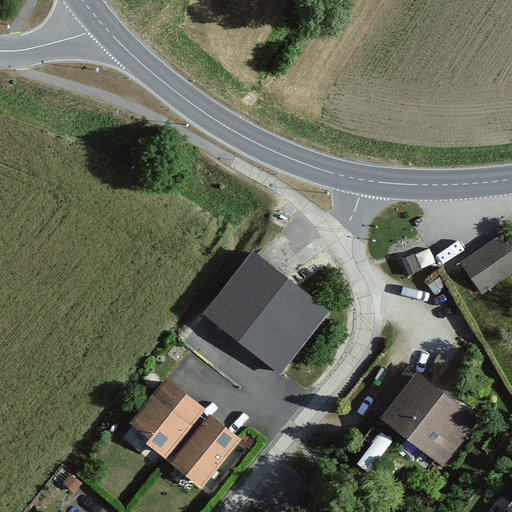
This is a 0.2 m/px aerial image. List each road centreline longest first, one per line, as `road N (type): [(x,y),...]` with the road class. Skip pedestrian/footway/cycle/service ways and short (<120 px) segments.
road 1 (residential): [(234,511),(296,435),(367,320),(369,295),(347,226),(360,179)]
road 2 (tertiary): [(99,21),(160,80),(234,132),(297,162),(360,179)]
road 3 (tertiary): [(360,179),(511,179)]
